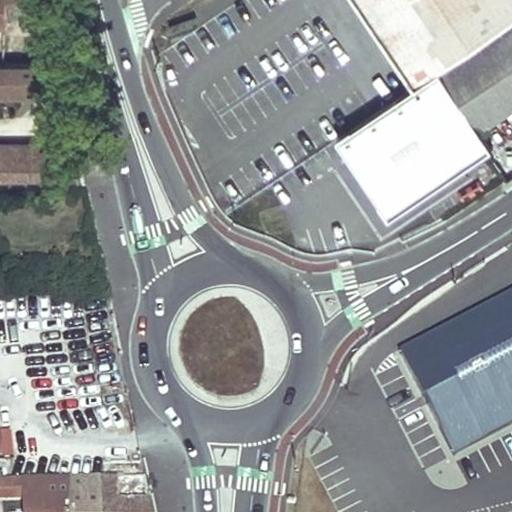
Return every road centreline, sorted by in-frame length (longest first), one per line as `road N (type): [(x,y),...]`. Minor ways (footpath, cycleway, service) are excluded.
road 1 (unknown): [(333,0),(355,37),(355,57),(264,126),(231,141),(205,123),(186,84),(196,66),(239,39)]
road 2 (primary): [(89,0),(156,277),(153,308)]
road 3 (primary): [(235,269),(189,214),(151,136),(121,37)]
road 4 (residential): [(302,354),(417,266)]
road 5 (residential): [(417,266),(274,286)]
road 6 (primary): [(153,308),(146,367),(167,404),(185,417)]
